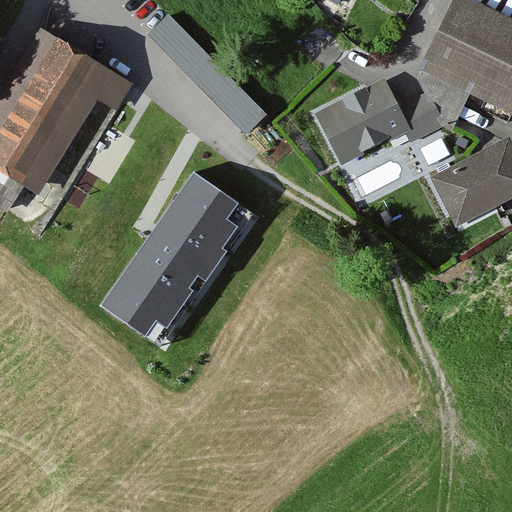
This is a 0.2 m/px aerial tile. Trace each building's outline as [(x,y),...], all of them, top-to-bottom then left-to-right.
[(511,21),(467,0),(452,0),(418,72),(511,117),(511,21)] [(266,114),(168,15),(147,35),(246,135),(266,114)] [(120,79),(38,29),(0,91),(0,208),(5,211),(21,186),(41,198),(91,117),(95,119),(120,79)] [(439,132),(423,97),(400,107),(388,81),(315,114),(338,167),(406,136),(410,145),(439,132)] [(422,146),(427,164),(450,156),(444,139),(422,146)] [(511,201),(511,146),(509,140),(430,178),(455,229),(511,201)] [(195,172),(101,305),(146,337),(157,322),(166,328),(192,291),(188,288),(197,275),(206,282),(227,251),(223,248),(238,227),(227,219),(238,203),(195,172)]
